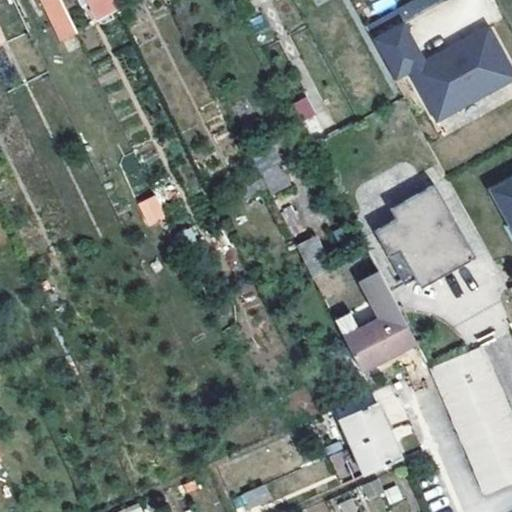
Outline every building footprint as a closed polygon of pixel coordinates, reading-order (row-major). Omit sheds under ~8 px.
[(43,0),(56,25),(69,19),(59,0),(43,0)] [(412,0),(398,8),(405,22),(446,0),(412,0)] [(408,70),(435,119),(511,78),(511,72),(487,26),(445,49),(447,52),(424,64),(423,60),(402,23),(372,39),(393,78),(408,70)] [(445,49),(423,60),(424,64),(447,52),(445,49)] [(314,115),(304,97),(290,105),(299,123),(314,115)] [(267,188),(260,173),(236,185),(244,199),(267,188)] [(511,173),(490,186),(511,225),(511,173)] [(395,217),(373,229),(402,282),(413,276),(446,258),(452,267),(474,255),(434,182),(389,206),(395,217)] [(157,195),(138,201),(146,225),(165,219),(157,195)] [(295,246),(311,276),(331,265),(315,235),(295,246)] [(413,276),(419,286),(452,267),(446,258),(413,276)] [(362,373),(416,344),(395,304),(383,281),(375,266),(356,275),(377,314),(356,324),(341,332),(362,373)] [(347,306),(332,314),(341,332),(356,324),(347,306)] [(486,358),(481,345),(455,356),(461,369),(486,358)] [(461,369),(455,356),(430,367),(436,380),(461,369)] [(486,358),(461,369),(466,381),(492,371),(486,358)] [(461,369),(436,380),(441,393),(466,381),(461,369)] [(492,371),(466,381),(472,394),(497,383),(492,371)] [(466,381),(441,393),(447,405),(472,394),(466,381)] [(497,383),(472,394),(477,407),(503,396),(497,383)] [(472,394),(447,405),(452,418),(477,407),(472,394)] [(503,396),(477,407),(483,419),(508,408),(503,396)] [(352,445),(389,429),(392,428),(386,415),(383,416),(376,400),(339,417),(352,445)] [(477,407),(452,418),(457,430),(483,419),(477,407)] [(511,417),(508,408),(483,419),(488,432),(511,421),(511,417)] [(483,419),(457,430),(463,443),(488,432),(483,419)] [(511,421),(488,432),(494,445),(511,436),(511,421)] [(409,423),(394,429),(402,451),(417,445),(409,423)] [(401,457),(389,429),(352,445),(365,473),(401,457)] [(488,432),(463,443),(468,456),(494,445),(488,432)] [(511,436),(494,445),(499,457),(511,451),(511,436)] [(494,445),(468,456),(474,468),(499,457),(494,445)] [(341,451),(330,455),(337,477),(348,474),(341,451)] [(511,451),(499,457),(504,470),(511,467),(511,451)] [(499,457),(474,468),(479,481),(504,470),(499,457)] [(504,470),(479,481),(485,494),(510,483),(504,470)] [(379,479),(361,486),(366,499),(384,492),(379,479)] [(262,485),(243,493),(250,507),(267,499),(262,485)]
